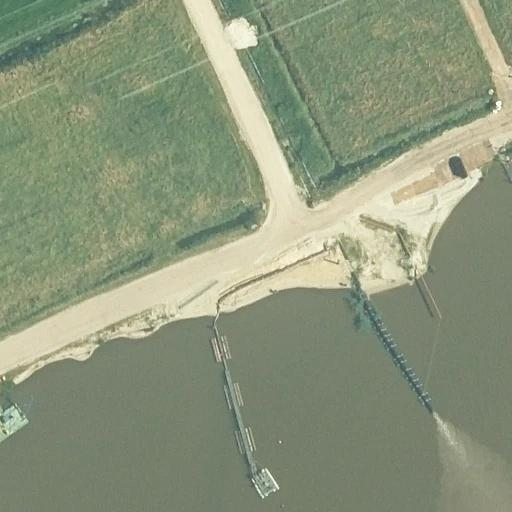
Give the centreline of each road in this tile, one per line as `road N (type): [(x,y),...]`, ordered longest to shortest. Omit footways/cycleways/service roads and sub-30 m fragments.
road 1 (track): [(192,0),(296,225),(0,369)]
road 2 (track): [(369,186),(511,119)]
